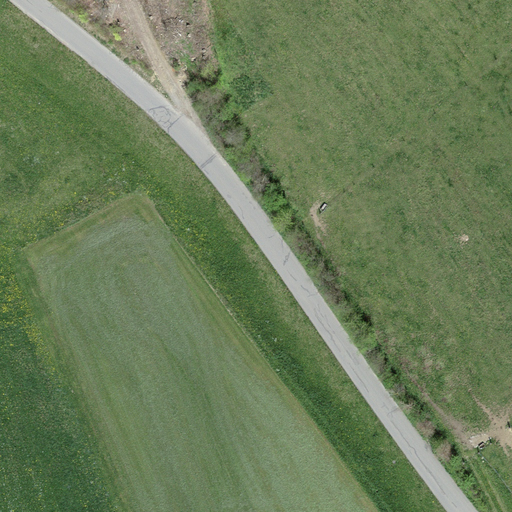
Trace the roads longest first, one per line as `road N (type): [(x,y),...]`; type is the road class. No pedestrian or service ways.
road 1 (tertiary): [(24,0),(191,134),(462,511)]
road 2 (track): [(191,134),(182,100),(129,0)]
